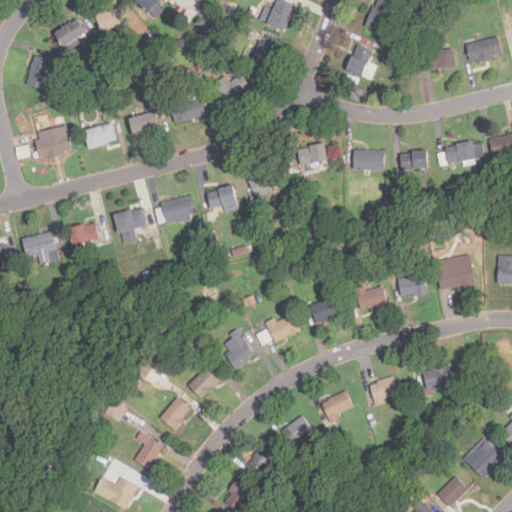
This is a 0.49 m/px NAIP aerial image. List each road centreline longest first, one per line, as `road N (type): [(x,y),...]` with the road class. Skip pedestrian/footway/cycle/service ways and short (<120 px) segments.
road 1 (residential): [(338,0),(297,94),(261,133),(230,149),(0,207)]
road 2 (residential): [(511,320),(388,341),(289,381),(231,427),(171,511)]
road 3 (residential): [(511,92),(391,117),(297,94)]
road 4 (residential): [(22,202),(0,116),(4,40),(40,0)]
